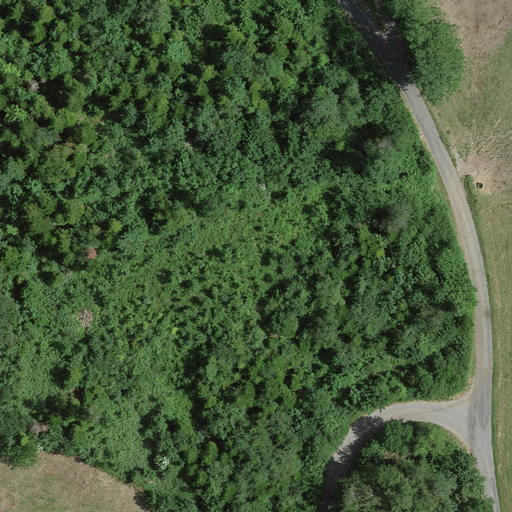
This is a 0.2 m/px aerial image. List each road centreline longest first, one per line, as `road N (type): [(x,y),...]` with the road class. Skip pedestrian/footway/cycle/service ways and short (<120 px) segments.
road 1 (unclassified): [(347,0),(418,105),(467,231),(484,308),(492,511)]
road 2 (track): [(484,413),(384,416),(342,452),(329,511)]
